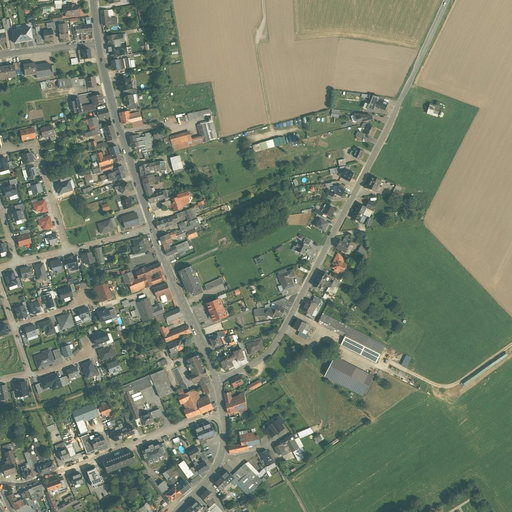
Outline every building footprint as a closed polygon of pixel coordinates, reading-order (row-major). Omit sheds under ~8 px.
[(74,4),(69,5),(69,7),(65,7),(66,16),(79,15),(78,5),(74,6),(74,4)] [(109,16),(101,17),(102,26),(110,25),(109,19),(109,16)] [(82,26),(77,27),(77,25),(75,26),(75,27),(72,27),(74,36),(76,35),(76,34),(83,33),(82,26)] [(91,25),(82,26),(83,33),(86,33),(92,32),(91,25)] [(23,42),(32,40),(30,28),(21,30),(23,42)] [(15,43),(23,42),(21,30),(12,31),(15,43)] [(52,30),(43,32),(44,41),(53,40),(52,30)] [(59,31),(58,31),(59,39),(68,38),(67,30),(59,31)] [(107,36),(109,45),(116,44),(119,44),(120,49),(126,48),(127,48),(126,44),(129,43),(128,35),(127,36),(125,36),(125,35),(125,34),(123,34),(107,36)] [(116,44),(109,45),(110,55),(117,54),(117,51),(116,44)] [(119,51),(117,51),(117,54),(119,54),(119,56),(123,56),(127,55),(126,48),(120,49),(118,49),(119,51)] [(90,49),(82,50),(82,52),(83,59),(91,58),(90,49)] [(130,58),(120,60),(122,69),(131,68),(130,61),(130,58)] [(111,61),(113,71),(122,69),(120,60),(111,61)] [(35,63),(30,64),(23,65),(24,68),(25,75),(25,76),(36,75),(36,78),(51,76),(49,61),(45,62),(35,63)] [(13,66),(7,67),(7,68),(5,68),(6,77),(11,76),(11,78),(15,77),(14,70),(14,66),(13,66)] [(94,77),(85,79),(87,88),(96,87),(94,77)] [(70,86),(69,78),(58,80),(59,88),(70,86)] [(78,78),(70,79),(71,87),(79,86),(78,78)] [(130,79),(128,79),(122,80),(119,81),(120,85),(120,88),(121,88),(121,91),(132,89),(132,86),(131,82),(131,83),(130,79)] [(101,95),(92,97),(94,106),(103,104),(101,95)] [(133,95),(124,97),(126,106),(130,105),(135,104),(133,95)] [(380,97),(374,96),(372,99),(370,105),(375,107),(377,99),(379,100),(380,97)] [(79,99),(72,101),(75,115),(83,113),(82,108),(79,99)] [(379,100),(377,99),(375,107),(385,111),(388,103),(379,100)] [(439,107),(430,104),(428,114),(436,116),(439,107)] [(107,109),(97,111),(98,115),(99,119),(109,117),(107,109)] [(129,111),(120,113),(122,124),(135,122),(134,116),(130,117),(129,111)] [(371,117),(355,114),(354,117),(356,123),(372,119),(371,117)] [(95,117),(88,119),(91,132),(99,129),(98,125),(95,117)] [(206,121),(201,123),(201,125),(198,126),(201,137),(193,139),(194,145),(218,138),(212,118),(209,119),(210,122),(207,123),(206,121)] [(112,125),(104,128),(106,134),(114,132),(112,125)] [(375,130),(368,126),(366,130),(364,135),(371,138),(375,130)] [(51,127),(41,129),(43,136),(49,134),(53,133),(51,127)] [(32,129),(22,131),(23,134),(21,134),(22,138),(25,137),(25,139),(32,138),(31,136),(34,135),(32,129)] [(190,131),(170,137),(174,150),(194,145),(190,131)] [(106,134),(104,135),(105,138),(106,137),(108,141),(116,139),(114,132),(106,134)] [(139,135),(136,136),(138,143),(144,141),(147,151),(152,150),(152,146),(151,140),(150,136),(140,138),(139,135)] [(136,136),(129,137),(130,144),(138,143),(136,136)] [(279,145),(286,143),(284,136),(277,138),(279,145)] [(273,139),(259,143),(261,150),(275,146),(273,139)] [(144,143),(143,143),(144,146),(139,147),(139,149),(141,149),(142,152),(143,154),(144,154),(144,155),(145,157),(145,159),(148,158),(147,151),(144,143)] [(117,146),(109,148),(111,155),(119,153),(117,146)] [(364,153),(357,149),(357,150),(353,157),(360,161),(364,153)] [(108,156),(102,158),(100,152),(95,154),(99,165),(100,167),(108,165),(110,164),(108,156)] [(31,153),(22,156),(23,157),(22,157),(22,160),(23,160),(25,164),(29,163),(33,162),(31,153)] [(119,153),(111,155),(114,163),(121,160),(119,153)] [(179,156),(170,159),(173,170),(182,168),(179,156)] [(5,158),(0,159),(0,172),(9,170),(7,163),(5,158)] [(155,163),(148,164),(150,171),(156,170),(155,163)] [(148,164),(139,166),(141,177),(142,177),(150,175),(150,171),(148,164)] [(108,165),(100,167),(100,168),(92,170),(93,174),(102,172),(102,171),(105,170),(109,168),(108,165)] [(121,166),(114,168),(115,172),(116,176),(124,173),(124,172),(125,171),(123,166),(121,166)] [(35,167),(31,169),(26,170),(29,178),(37,175),(35,167)] [(344,171),(341,177),(350,182),(354,174),(347,170),(345,169),(344,171)] [(150,175),(142,177),(144,185),(147,184),(155,183),(154,174),(150,175)] [(381,181),(373,177),(367,188),(376,193),(380,185),(379,185),(381,181)] [(56,185),(59,194),(72,190),(69,181),(61,183),(56,185)] [(127,183),(119,186),(120,189),(121,194),(130,191),(127,183)] [(33,194),(42,192),(40,184),(36,185),(31,186),(33,194)] [(155,194),(151,195),(147,184),(144,185),(149,203),(157,201),(155,194)] [(10,186),(3,188),(5,197),(9,196),(13,195),(16,194),(14,185),(10,186)] [(343,189),(338,186),(335,194),(342,197),(345,190),(343,189)] [(402,189),(397,187),(392,197),(398,197),(402,189)] [(161,192),(155,194),(157,201),(164,198),(162,193),(161,192)] [(176,198),(173,199),(175,203),(172,204),(172,205),(171,206),(172,208),(173,207),(175,211),(183,209),(180,200),(179,197),(178,198),(176,198)] [(123,200),(121,201),(123,206),(124,209),(131,207),(129,198),(123,200)] [(166,202),(161,203),(163,208),(171,206),(172,205),(172,204),(175,203),(173,199),(166,202)] [(38,203),(33,204),(35,212),(42,210),(43,212),(47,211),(44,201),(38,203)] [(376,205),(370,201),(367,208),(373,211),(376,205)] [(23,204),(14,206),(16,212),(22,210),(25,210),(23,204)] [(367,208),(359,204),(355,211),(363,215),(367,208)] [(335,209),(328,205),(323,213),(324,214),(330,217),(335,209)] [(16,212),(10,214),(13,222),(24,219),(22,210),(16,212)] [(363,215),(355,211),(352,218),(354,219),(353,221),(354,222),(355,223),(356,223),(357,221),(360,222),(363,215)] [(136,213),(122,217),(125,229),(139,224),(136,213)] [(176,216),(163,220),(165,228),(174,225),(177,226),(177,225),(175,220),(179,219),(178,216),(176,216)] [(43,230),(52,227),(49,217),(43,219),(39,220),(40,224),(41,224),(43,230)] [(197,219),(190,222),(191,226),(187,228),(186,224),(179,226),(181,230),(178,231),(179,235),(181,234),(189,231),(194,228),(200,226),(197,219)] [(324,221),(321,219),(317,227),(324,231),(328,223),(324,221)] [(163,220),(156,223),(158,230),(165,228),(163,220)] [(110,221),(97,225),(100,235),(113,230),(113,228),(110,221)] [(194,228),(189,231),(181,234),(183,238),(187,237),(196,233),(194,228)] [(55,234),(47,236),(50,245),(58,243),(55,234)] [(168,234),(160,238),(162,242),(170,239),(168,234)] [(28,235),(17,238),(19,246),(30,243),(28,235)] [(306,238),(303,243),(309,246),(311,240),(306,238)] [(133,242),(134,247),(136,247),(137,253),(136,254),(144,252),(145,252),(142,239),(133,242)] [(170,239),(162,242),(164,247),(169,245),(170,245),(170,246),(172,245),(170,239)] [(349,246),(345,244),(345,243),(340,241),(337,247),(346,252),(349,246)] [(309,246),(303,243),(301,242),(299,245),(297,244),(296,247),(298,247),(296,251),(304,255),(306,252),(308,250),(307,249),(309,246)] [(170,248),(165,250),(167,256),(178,252),(175,246),(170,248)] [(101,247),(96,248),(99,263),(104,262),(101,247)] [(367,251),(360,247),(356,254),(363,257),(365,254),(367,251)] [(91,253),(81,255),(83,265),(93,263),(91,253)] [(338,254),(333,264),(335,265),(337,260),(340,262),(342,257),(338,254)] [(261,260),(263,259),(261,255),(254,259),(257,265),(262,262),(261,260)] [(76,258),(66,260),(69,271),(78,269),(76,258)] [(60,260),(50,262),(51,267),(53,274),(53,275),(63,273),(60,260)] [(340,262),(337,260),(335,265),(333,268),(335,270),(335,271),(339,273),(339,272),(342,273),(346,265),(343,263),(340,262)] [(160,263),(147,269),(144,267),(140,269),(139,272),(136,273),(138,279),(141,278),(145,287),(145,288),(153,285),(151,281),(149,275),(158,272),(162,270),(163,270),(160,263)] [(43,264),(34,266),(38,280),(47,278),(43,264)] [(191,266),(179,271),(184,281),(186,285),(185,285),(188,293),(192,292),(201,288),(200,287),(198,283),(196,277),(195,277),(194,273),(191,266)] [(28,267),(20,269),(22,279),(31,277),(29,269),(28,267)] [(293,270),(278,276),(284,290),(294,286),(291,277),(295,275),(293,270)] [(12,271),(4,274),(8,288),(17,285),(15,279),(12,271)] [(324,273),(322,272),(318,279),(325,283),(326,280),(329,276),(326,274),(324,273)] [(129,273),(122,276),(125,284),(128,283),(132,281),(130,273),(129,273)] [(132,281),(128,283),(130,289),(131,293),(145,287),(141,278),(138,279),(132,281)] [(222,278),(205,286),(207,291),(224,284),(222,278)] [(325,283),(318,279),(314,286),(321,290),(324,285),(325,283)] [(329,282),(326,280),(325,283),(324,285),(329,288),(330,288),(332,285),(328,283),(329,282)] [(338,285),(334,282),(332,285),(330,288),(329,290),(333,291),(335,287),(336,288),(336,287),(337,287),(338,285)] [(106,283),(93,288),(99,303),(110,299),(111,299),(106,283)] [(167,284),(153,288),(157,297),(161,296),(165,294),(170,293),(167,284)] [(70,287),(58,290),(61,299),(72,296),(71,292),(70,287)] [(201,288),(192,292),(195,297),(203,293),(201,288)] [(52,299),(50,294),(43,297),(45,304),(46,308),(47,309),(54,307),(52,299)] [(147,299),(139,302),(143,312),(147,321),(155,317),(151,309),(147,299)] [(284,299),(271,303),(275,306),(276,304),(281,307),(283,303),(286,304),(288,301),(284,299)] [(220,300),(208,304),(207,305),(210,311),(209,312),(208,314),(210,315),(211,314),(214,321),(226,316),(220,300)] [(312,302),(308,300),(303,310),(308,313),(308,311),(312,313),(314,309),(315,310),(317,305),(318,306),(319,304),(313,300),(312,302)] [(38,303),(29,305),(32,315),(41,312),(39,307),(38,303)] [(24,310),(23,306),(15,309),(19,319),(27,316),(24,310)] [(285,310),(278,307),(275,313),(275,314),(282,317),(285,310)] [(87,308),(78,311),(80,316),(81,319),(90,316),(87,308)] [(179,308),(164,314),(166,318),(167,322),(179,317),(183,315),(179,308)] [(268,315),(265,314),(268,310),(269,308),(257,309),(254,310),(254,317),(265,316),(267,317),(268,315)] [(107,309),(97,313),(100,322),(110,319),(111,319),(108,311),(107,309)] [(114,309),(108,311),(111,319),(110,319),(111,320),(117,317),(114,309)] [(275,313),(268,310),(265,314),(268,315),(273,318),(275,314),(275,313)] [(70,314),(57,318),(59,324),(61,330),(74,326),(70,314)] [(385,345),(323,314),(318,323),(345,337),(341,345),(376,363),(385,345)] [(81,319),(80,316),(74,318),(77,325),(82,323),(81,319)] [(50,320),(39,323),(41,329),(44,328),(47,336),(55,333),(53,328),(50,320)] [(306,324),(298,320),(294,329),(300,332),(306,335),(311,326),(306,324)] [(34,325),(24,328),(27,338),(37,335),(35,330),(34,325)] [(188,325),(174,331),(175,331),(175,333),(177,338),(191,333),(188,325)] [(306,335),(300,332),(298,336),(306,340),(308,336),(306,335)] [(99,333),(92,336),(96,345),(97,344),(106,341),(109,340),(106,334),(99,333)] [(167,336),(164,337),(166,343),(167,343),(174,340),(177,338),(175,333),(174,333),(167,336)] [(218,336),(210,339),(214,348),(222,344),(219,338),(218,335),(218,336)] [(232,336),(227,338),(230,346),(236,344),(232,336)] [(185,348),(181,340),(179,341),(175,342),(178,351),(185,348)] [(264,349),(262,341),(256,342),(249,344),(250,348),(248,348),(250,355),(255,354),(254,351),(264,349)] [(175,342),(168,345),(168,346),(171,353),(171,354),(176,352),(178,351),(175,342)] [(70,349),(69,346),(62,348),(65,358),(72,355),(70,349)] [(104,349),(98,351),(101,360),(112,356),(111,351),(113,351),(111,346),(104,349)] [(161,346),(153,349),(155,353),(155,354),(163,351),(163,348),(161,346)] [(58,349),(53,351),(55,360),(61,358),(58,349)] [(236,359),(237,361),(240,360),(244,358),(242,352),(241,349),(233,353),(234,355),(230,357),(232,361),(236,359)] [(41,355),(34,357),(38,368),(54,362),(50,350),(40,353),(41,355)] [(209,377),(198,355),(188,360),(189,363),(188,364),(190,365),(192,369),(192,371),(193,374),(190,375),(194,384),(199,381),(202,386),(210,382),(207,377),(209,377)] [(226,356),(220,359),(225,370),(234,366),(232,361),(230,357),(229,356),(229,355),(226,356)] [(371,378),(333,359),(325,376),(362,395),(371,378)] [(91,361),(82,365),(86,376),(91,374),(92,376),(96,375),(93,368),(91,361)] [(117,361),(106,365),(109,374),(120,370),(117,361)] [(76,367),(67,371),(68,375),(69,378),(79,375),(76,367)] [(185,384),(177,368),(172,371),(180,388),(181,387),(184,394),(189,392),(185,383),(185,384)] [(163,370),(151,375),(155,385),(161,398),(173,392),(163,370)] [(57,374),(39,381),(40,383),(43,389),(51,386),(53,390),(61,387),(58,379),(57,374)] [(151,375),(130,383),(134,393),(155,385),(151,375)] [(239,375),(231,379),(235,387),(243,383),(239,375)] [(65,376),(58,379),(61,387),(68,384),(67,382),(65,376)] [(259,380),(248,386),(251,391),(262,385),(259,380)] [(25,382),(14,384),(15,391),(16,397),(28,395),(25,382)] [(202,386),(205,394),(206,394),(206,395),(209,394),(209,392),(213,390),(210,382),(202,386)] [(136,410),(126,385),(122,386),(131,411),(136,410)] [(455,387),(446,394),(449,397),(458,391),(455,387)] [(198,403),(192,390),(189,392),(184,394),(187,401),(190,408),(194,416),(202,413),(197,403),(198,403)] [(180,396),(178,397),(181,404),(187,401),(184,394),(180,396)] [(231,401),(226,403),(228,414),(239,410),(247,408),(246,404),(245,396),(244,397),(231,401)] [(198,403),(197,403),(202,413),(213,409),(209,399),(198,403)] [(95,404),(72,413),(76,422),(83,420),(98,414),(95,404)] [(109,404),(99,408),(102,417),(113,412),(109,404)] [(190,408),(184,411),(188,419),(194,416),(190,408)] [(159,409),(151,412),(152,415),(153,417),(153,418),(161,415),(159,409)] [(136,410),(131,411),(135,420),(140,418),(139,417),(136,410)] [(150,413),(141,416),(142,421),(140,422),(141,426),(149,423),(149,424),(150,425),(151,425),(152,425),(152,424),(153,424),(153,423),(153,422),(151,417),(153,417),(152,415),(150,415),(150,413)] [(284,423),(279,415),(276,418),(278,420),(281,425),(284,423)] [(83,420),(76,422),(78,429),(85,427),(83,420)] [(281,425),(278,420),(272,424),(278,433),(284,428),(281,425)] [(122,421),(117,423),(118,425),(118,427),(119,430),(125,428),(122,421)] [(211,424),(195,430),(200,441),(215,435),(211,424)] [(266,428),(266,429),(269,434),(272,437),(278,433),(272,424),(266,428)] [(125,428),(119,430),(123,438),(134,434),(131,425),(125,428)] [(264,426),(261,428),(266,436),(269,434),(266,429),(266,428),(264,426)] [(300,439),(313,433),(310,428),(301,432),(301,431),(291,435),(293,439),(294,440),(299,437),(300,439)] [(116,431),(111,433),(114,441),(123,438),(119,430),(116,431)] [(97,434),(89,437),(88,434),(80,437),(86,453),(94,450),(94,448),(100,446),(101,448),(106,446),(102,436),(98,437),(97,434)] [(324,439),(321,434),(314,439),(317,444),(324,439)] [(254,436),(246,438),(248,446),(260,443),(258,435),(254,436)] [(246,438),(240,439),(241,444),(229,447),(230,454),(249,450),(248,446),(246,438)] [(326,447),(327,449),(339,440),(338,438),(326,447)] [(294,440),(293,439),(287,443),(289,446),(293,452),(299,449),(294,440)] [(64,443),(55,447),(57,451),(58,452),(66,449),(64,443)] [(9,444),(3,447),(5,453),(11,450),(9,444)] [(153,445),(149,447),(150,448),(143,451),(147,464),(152,462),(153,463),(156,462),(156,461),(157,460),(158,461),(161,460),(161,459),(167,457),(162,444),(154,447),(153,445)] [(281,444),(275,448),(279,455),(281,454),(285,452),(284,449),(282,446),(281,444)] [(198,448),(188,453),(192,459),(196,457),(198,456),(201,454),(198,448)] [(66,449),(58,452),(61,461),(70,457),(67,449),(66,449)] [(299,449),(293,452),(296,458),(302,455),(299,449)] [(11,450),(5,453),(8,461),(9,463),(9,464),(9,465),(13,463),(16,462),(11,450)] [(271,458),(267,451),(262,453),(261,454),(265,462),(271,458)] [(131,452),(103,463),(107,473),(111,471),(110,470),(117,467),(117,468),(125,465),(125,464),(131,462),(131,463),(135,461),(131,452)] [(42,455),(41,453),(37,454),(39,460),(38,461),(40,466),(45,464),(43,458),(42,455)] [(271,458),(265,462),(268,466),(274,463),(271,458)] [(45,464),(48,471),(55,469),(52,461),(47,463),(45,464)] [(184,461),(178,464),(188,479),(189,479),(189,478),(193,484),(202,478),(198,472),(199,472),(196,467),(191,470),(184,461)] [(199,465),(196,467),(199,472),(201,474),(209,469),(205,462),(204,462),(199,465)] [(9,464),(1,467),(5,476),(5,475),(15,472),(16,472),(13,463),(9,465),(9,464)] [(40,466),(37,467),(40,475),(48,471),(45,464),(40,466)] [(184,473),(178,464),(174,466),(181,475),(184,473)] [(246,464),(233,476),(235,478),(239,482),(237,484),(249,497),(264,482),(246,464)] [(86,472),(92,486),(94,486),(95,488),(98,487),(97,484),(104,482),(100,476),(99,477),(97,471),(95,468),(86,472)] [(170,468),(166,471),(171,478),(173,476),(175,475),(170,468)] [(28,471),(23,473),(25,480),(33,477),(31,470),(30,470),(28,471)] [(171,478),(166,471),(162,473),(168,480),(169,479),(171,478)] [(233,476),(227,471),(221,477),(228,485),(231,482),(235,478),(233,476)] [(80,473),(71,477),(74,485),(83,482),(80,473)] [(171,478),(169,479),(175,486),(176,487),(180,484),(173,476),(171,478)] [(172,502),(166,495),(158,486),(150,477),(148,479),(153,484),(169,504),(172,502)] [(221,477),(218,480),(217,480),(214,483),(222,491),(228,485),(221,477)] [(235,478),(231,482),(235,486),(237,484),(239,482),(235,478)] [(59,479),(45,484),(48,491),(45,493),(46,495),(46,497),(52,495),(67,489),(63,480),(60,481),(59,479)] [(175,486),(169,479),(168,480),(167,481),(172,487),(173,487),(174,488),(175,486)] [(180,484),(176,487),(183,495),(191,487),(186,481),(184,480),(180,484)] [(171,490),(163,482),(158,486),(166,495),(171,490)] [(40,486),(31,489),(35,498),(35,499),(46,495),(45,493),(44,491),(42,491),(40,486)] [(171,490),(166,495),(172,502),(175,498),(177,500),(183,495),(176,487),(175,486),(174,488),(171,490)] [(30,496),(25,499),(26,500),(29,507),(32,505),(33,506),(38,504),(35,499),(35,498),(31,489),(28,490),(30,496)] [(28,490),(21,493),(24,499),(25,499),(30,496),(28,490)] [(214,496),(208,490),(201,497),(207,503),(211,500),(214,496)] [(13,494),(7,496),(11,504),(17,501),(13,494)] [(52,495),(46,497),(48,502),(51,508),(52,510),(57,508),(52,495)] [(57,508),(52,510),(52,511),(58,511),(59,511),(74,503),(77,501),(75,497),(57,508)] [(21,500),(17,501),(11,504),(13,507),(15,510),(24,506),(21,500)] [(203,507),(197,501),(190,507),(194,511),(197,511),(198,511),(203,507)] [(158,511),(152,502),(149,503),(150,506),(153,511),(156,511),(157,511),(158,511)] [(222,511),(214,503),(214,504),(211,507),(208,509),(211,511),(222,511)]
